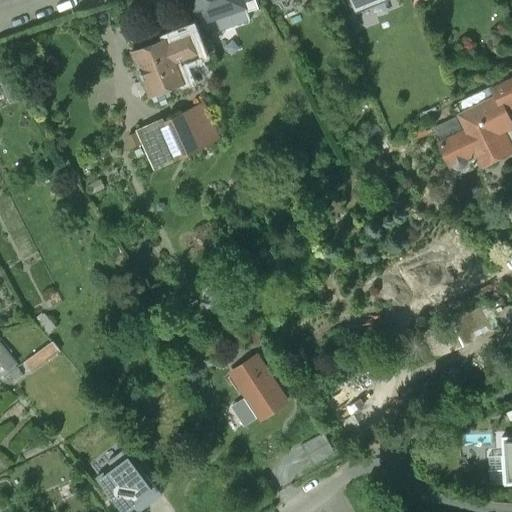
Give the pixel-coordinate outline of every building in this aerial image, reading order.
[(193,0),(201,22),(245,6),(242,0),(193,0)] [(242,0),(245,6),(247,12),(258,9),(255,0),(242,0)] [(169,37),(133,52),(150,93),(185,79),(178,61),(200,52),(192,31),(170,40),(169,37)] [(18,86),(0,57),(0,80),(5,92),(18,86)] [(468,129),(440,143),(450,164),(452,163),(454,165),(457,167),(460,167),(463,166),(465,164),(467,162),(467,159),(466,156),(468,155),(470,149),(476,146),(484,162),(507,150),(497,130),(511,122),(511,121),(511,112),(509,107),(511,105),(511,77),(495,86),(492,85),(455,104),(468,129)] [(164,122),(162,123),(178,159),(218,142),(202,105),(164,122)] [(163,118),(137,130),(155,169),(178,159),(162,123),(164,122),(163,118)] [(55,338),(25,359),(33,370),(63,349),(55,338)] [(257,355),(231,372),(262,418),(287,401),(257,355)] [(325,433),(301,445),(313,467),(337,455),(325,433)] [(511,439),(500,440),(503,488),(511,487),(511,439)] [(158,493),(125,450),(108,463),(111,468),(96,480),(120,511),(128,511),(139,504),(140,506),(158,493)]
